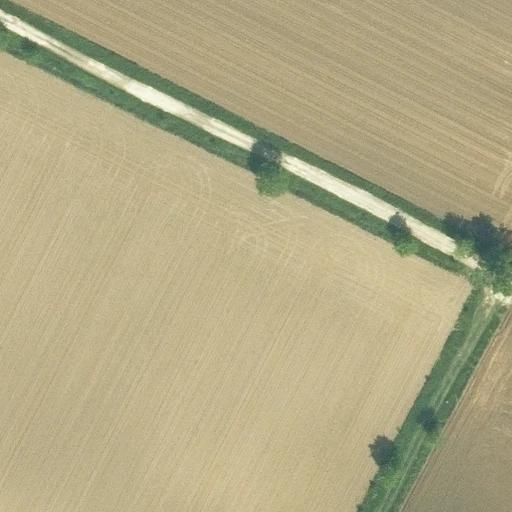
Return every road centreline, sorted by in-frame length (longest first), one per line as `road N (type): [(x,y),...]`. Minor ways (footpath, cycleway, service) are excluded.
road 1 (track): [(511,281),(0,23)]
road 2 (track): [(373,511),(501,276)]
